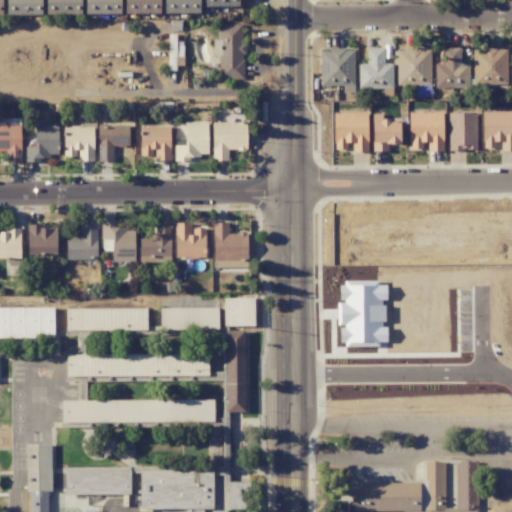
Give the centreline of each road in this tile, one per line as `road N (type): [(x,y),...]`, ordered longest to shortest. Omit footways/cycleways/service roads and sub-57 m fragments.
road 1 (secondary): [(297,0),(290,511)]
road 2 (residential): [(0,194),(292,187)]
road 3 (residential): [(292,187),(511,181)]
road 4 (residential): [(297,26),(511,29)]
